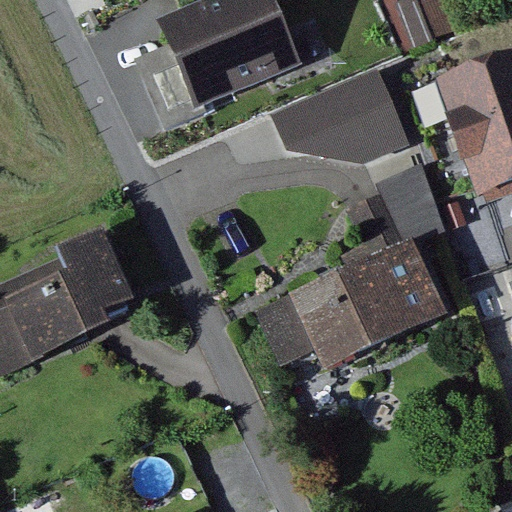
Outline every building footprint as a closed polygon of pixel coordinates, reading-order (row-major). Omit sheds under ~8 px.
[(276,0),(218,0),(174,18),(211,105),(305,66),(276,0)] [(511,70),(449,91),(483,199),(511,190),(511,70)] [(296,175),(407,144),(388,77),(277,109),(296,175)] [(374,186),(391,252),(445,238),(429,172),(374,186)] [(110,243),(23,280),(54,353),(141,317),(110,243)] [(410,262),(297,311),(329,386),(442,337),(410,262)]
